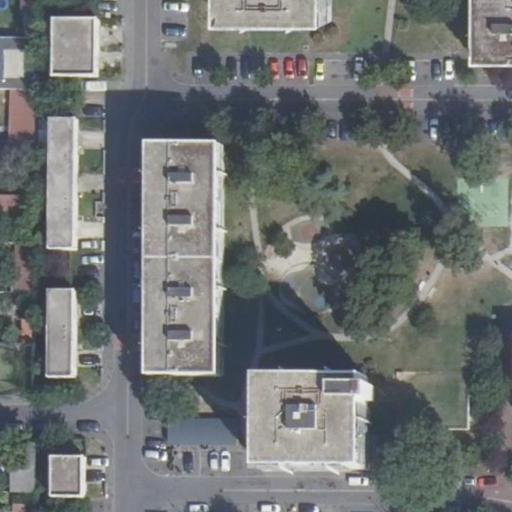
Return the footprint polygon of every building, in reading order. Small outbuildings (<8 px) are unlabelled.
[(327,20),(327,0),(224,0),(225,21),(327,20)] [(511,61),(511,0),(477,0),(478,61),(511,61)] [(64,21),(64,78),(107,78),(107,73),(104,73),(104,52),(107,52),(107,47),(104,47),(104,26),(107,26),(107,21),(64,21)] [(36,90),(36,38),(0,38),(0,90),(12,90),(36,90)] [(36,141),(36,90),(12,90),(11,141),(36,141)] [(84,252),(85,121),(59,121),(58,252),(84,252)] [(36,154),(36,141),(11,141),(8,141),(9,154),(36,154)] [(219,376),(220,147),(154,146),(152,375),(219,376)] [(0,212),(18,212),(18,198),(0,198),(0,212)] [(36,277),(36,243),(22,243),(22,253),(22,283),(22,285),(31,285),(31,277),(36,277)] [(0,282),(22,283),(22,253),(0,252),(0,282)] [(85,380),(86,292),(60,292),(59,380),(85,380)] [(36,344),(36,319),(25,319),(24,344),(34,344),(36,344)] [(367,387),(367,381),(265,381),(264,469),(368,468),(367,401),(373,401),(373,387),(367,387)] [(172,421),(172,447),(241,449),(242,423),(172,421)] [(36,493),(36,442),(21,442),(21,493),(36,493)] [(92,485),(92,459),(64,459),(64,500),(97,499),(97,485),(92,485)] [(36,511),(36,497),(14,497),(14,511),(36,511)]
